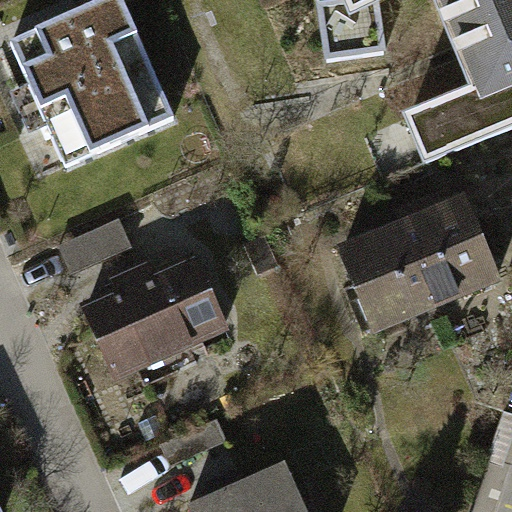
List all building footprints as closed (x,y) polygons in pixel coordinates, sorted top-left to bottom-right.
[(186,131),(126,0),(102,0),(2,45),(65,185),(186,131)] [(429,158),(511,123),(511,0),(322,0),(323,2),(325,65),(387,63),(385,1),(386,0),(444,0),(480,87),(411,115),(429,158)] [(507,275),(472,194),(409,221),(443,302),(507,275)] [(443,302),(409,221),(345,248),(379,329),(443,302)] [(61,254),(72,278),(132,250),(121,226),(61,254)] [(117,293),(87,307),(120,380),(142,370),(147,382),(200,358),(194,346),(232,329),(198,256),(157,275),(149,259),(110,277),(117,293)] [(161,448),(170,468),(230,441),(221,421),(161,448)] [(216,495),(193,505),(195,511),(313,511),(291,462),(250,479),(245,467),(211,483),(216,495)]
